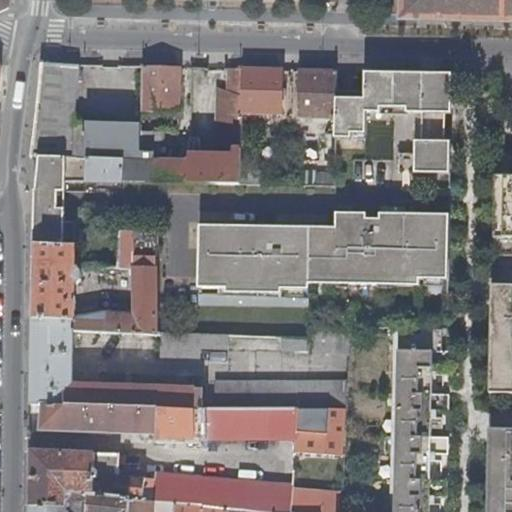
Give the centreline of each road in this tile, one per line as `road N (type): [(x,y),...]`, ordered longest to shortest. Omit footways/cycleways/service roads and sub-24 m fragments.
road 1 (residential): [(19,44),(52,32),(511,51)]
road 2 (tertiary): [(11,220),(10,511)]
road 3 (tertiary): [(19,44),(11,220)]
